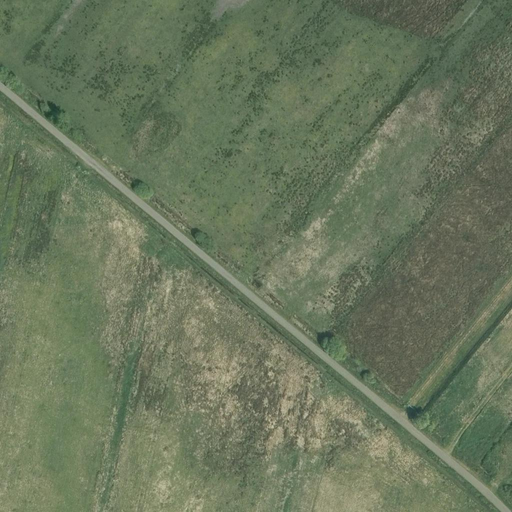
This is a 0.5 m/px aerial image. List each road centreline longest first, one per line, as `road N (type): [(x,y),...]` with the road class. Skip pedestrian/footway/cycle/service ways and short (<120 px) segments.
road 1 (unclassified): [(510,511),(0,86)]
road 2 (track): [(397,418),(511,280)]
